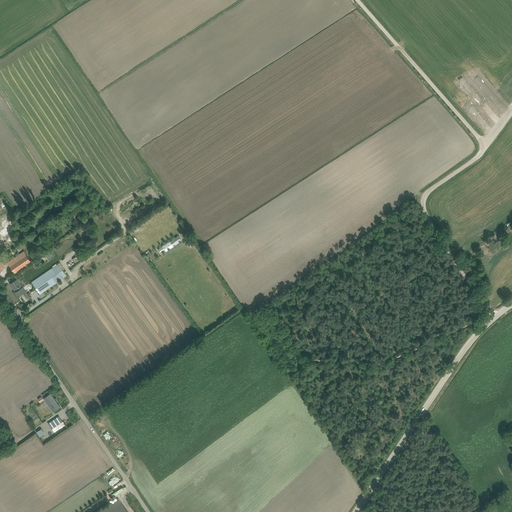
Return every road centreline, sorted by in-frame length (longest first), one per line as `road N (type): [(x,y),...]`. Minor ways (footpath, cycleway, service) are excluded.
road 1 (unclassified): [(150,511),(0,292)]
road 2 (tertiary): [(490,317),(353,511)]
road 3 (unclassified): [(490,317),(422,201),(485,144)]
road 4 (unclassified): [(357,0),(485,144)]
